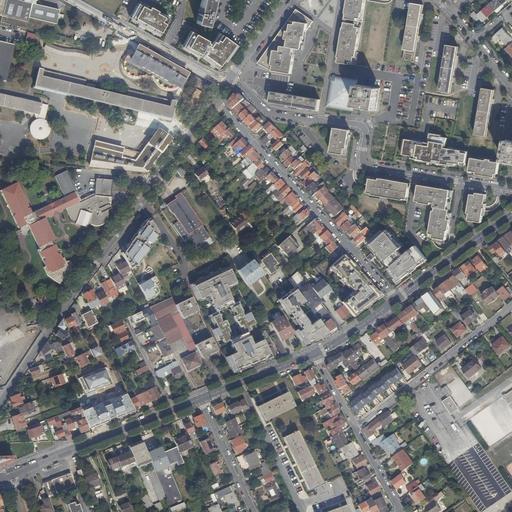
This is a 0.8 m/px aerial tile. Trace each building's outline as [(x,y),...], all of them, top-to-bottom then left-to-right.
[(27,23),(31,4),(12,0),(5,0),(2,17),(8,18),(27,23)] [(201,0),(196,23),(207,26),(209,21),(212,21),(214,12),(211,11),(213,0),(201,0)] [(349,0),(353,1),(352,6),(350,6),(347,19),(358,21),(359,19),(362,20),(363,13),(361,13),(363,0),(349,0)] [(506,0),(494,0),(489,5),(495,11),(496,13),(499,11),(497,9),(501,6),(507,0),(506,0)] [(157,10),(141,2),(131,19),(159,34),(168,19),(156,12),(157,10)] [(404,50),(415,52),(417,41),(418,36),(421,19),(422,14),(423,5),(412,3),(404,50)] [(27,23),(55,29),(58,19),(59,11),(31,4),(27,23)] [(495,11),(489,5),(477,15),(474,12),(471,14),(475,19),(478,17),(482,22),(495,11)] [(283,28),(258,63),(271,70),(290,74),(292,62),(291,61),(292,55),(293,56),(295,43),(302,44),(303,34),(304,34),(304,35),(307,31),(313,21),(297,9),(283,28)] [(358,25),(346,23),(343,36),(346,37),(345,42),(342,41),(338,57),(339,57),(338,62),(348,64),(348,62),(352,63),(353,57),(354,57),(356,52),(354,51),(357,35),(359,35),(361,28),(357,28),(358,25)] [(499,37),(507,47),(511,42),(511,39),(502,29),(491,38),(495,42),(496,41),(495,40),(499,37)] [(292,62),(290,74),(292,74),(296,49),(303,50),(307,31),(304,35),(304,34),(303,34),(302,44),(295,43),(293,56),(292,55),(291,61),(292,62)] [(208,41),(192,32),(184,48),(199,56),(200,54),(212,63),(213,61),(219,65),(223,60),(221,58),(232,42),(219,33),(210,46),(207,45),(208,41)] [(25,44),(33,46),(36,34),(28,33),(25,44)] [(90,51),(40,39),(38,46),(88,58),(90,51)] [(0,80),(5,82),(8,71),(11,58),(14,47),(14,45),(0,41),(0,80)] [(129,61),(180,89),(189,73),(138,45),(129,61)] [(455,63),(456,59),(458,47),(447,45),(439,92),(450,94),(451,85),(452,81),(455,63)] [(412,56),(411,61),(414,62),(415,52),(404,50),(402,60),(404,60),(405,55),(412,56)] [(57,70),(58,62),(44,60),(43,68),(57,70)] [(88,62),(81,60),(78,73),(85,75),(88,62)] [(34,86),(71,95),(73,95),(76,92),(86,80),(56,73),(38,69),(34,86)] [(325,107),(352,112),(358,80),(331,75),(325,107)] [(84,86),(86,80),(76,92),(73,95),(71,95),(81,98),(112,105),(121,107),(140,112),(171,119),(175,101),(149,95),(128,90),(127,97),(110,93),(102,91),(93,88),(84,86)] [(197,101),(202,86),(194,84),(189,98),(197,101)] [(358,85),(355,107),(376,110),(380,89),(375,88),(371,87),(358,85)] [(486,136),(488,126),(489,121),(492,104),(492,99),(494,90),(483,88),(475,134),(486,136)] [(270,103),(281,105),(285,105),(303,108),(308,109),(318,111),(320,100),(272,92),(270,103)] [(48,105),(26,100),(0,93),(0,105),(35,114),(37,119),(35,120),(34,121),(32,123),(30,125),(30,128),(30,131),(30,133),(32,135),(33,137),(35,139),(37,139),(39,140),(42,140),(44,139),(45,138),(48,137),(49,134),(50,132),(50,130),(50,128),(50,125),(49,123),(47,122),(45,120),(43,119),(44,112),(46,112),(48,105)] [(231,104),(234,108),(239,103),(241,101),(244,99),(239,94),(238,96),(236,94),(231,101),(231,104)] [(239,115),(240,115),(245,109),(239,103),(234,108),(233,108),(238,113),(239,115)] [(251,115),(256,110),(251,105),(246,109),(251,115)] [(245,120),(251,115),(246,109),(245,109),(240,115),(245,120)] [(250,126),(256,120),(251,115),(245,120),(250,126)] [(262,128),(263,127),(262,126),(259,123),(262,120),(259,117),(256,120),(250,126),(257,133),(262,128)] [(274,131),(275,130),(276,129),(276,128),(269,122),(264,126),(270,133),(273,131),(274,131)] [(220,135),(226,129),(220,123),(217,125),(216,126),(211,131),(217,138),(220,135)] [(263,127),(262,128),(268,134),(269,135),(270,134),(270,133),(264,126),(263,127)] [(350,130),(334,127),(330,152),(344,154),(345,148),(347,149),(350,130)] [(123,147),(95,140),(88,167),(147,172),(172,138),(158,128),(140,153),(123,149),(123,147)] [(232,141),(236,138),(227,128),(226,129),(220,135),(217,138),(214,140),(218,144),(223,139),(226,141),(229,139),(232,141)] [(280,139),(284,135),(280,132),(278,134),(275,130),(274,131),(271,134),(270,134),(269,135),(262,141),(261,142),(264,145),(269,141),(271,140),(270,139),(273,136),(274,137),(273,138),(274,140),(276,139),(278,141),(280,139)] [(412,156),(411,158),(455,166),(456,163),(465,165),(467,152),(444,148),(444,147),(445,147),(447,138),(431,136),(430,144),(409,140),(405,139),(403,154),(406,155),(412,156)] [(239,153),(248,145),(241,138),(238,140),(236,138),(232,141),(229,144),(231,147),(235,151),(239,147),(240,149),(237,152),(238,154),(239,153)] [(202,139),(198,143),(204,149),(209,146),(202,139)] [(277,151),(286,142),(284,139),(281,141),(280,139),(278,141),(272,146),(277,151)] [(511,140),(506,140),(503,162),(511,163),(511,140)] [(244,159),(253,151),(248,145),(239,153),(244,159)] [(296,151),(292,146),(282,155),(286,159),(296,151)] [(256,160),(259,158),(258,156),(253,151),(244,159),(243,160),(241,161),(246,168),(249,166),(256,160)] [(291,165),(296,161),(293,157),(294,156),(293,156),(285,162),(289,167),(290,166),(291,165)] [(302,164),(303,163),(298,158),(296,161),(291,165),(296,169),(298,167),(300,166),(302,164)] [(478,159),(471,158),(469,171),(476,172),(476,174),(483,175),(482,177),(485,178),(486,176),(486,175),(485,175),(485,174),(485,172),(488,173),(488,176),(490,177),(491,177),(495,177),(496,173),(496,169),(498,169),(499,162),(491,161),(478,159)] [(256,173),(263,167),(256,160),(249,166),(246,168),(245,169),(252,177),(254,175),(256,173)] [(265,176),(270,172),(264,166),(263,167),(256,173),(254,175),(260,181),(262,180),(265,176)] [(293,173),(297,176),(300,173),(304,170),(301,166),(299,168),(293,173)] [(300,173),(305,180),(308,178),(312,174),(317,169),(314,166),(309,170),(307,167),(306,168),(304,170),(300,173)] [(202,168),(201,167),(195,172),(200,178),(206,173),(202,168)] [(20,226),(21,227),(26,224),(28,225),(31,230),(32,230),(34,231),(35,233),(34,235),(33,235),(36,240),(38,239),(39,242),(39,244),(38,244),(40,248),(38,249),(41,257),(42,257),(44,257),(45,259),(44,261),(43,262),(46,266),(46,267),(46,269),(45,269),(47,274),(50,273),(51,275),(53,277),(52,278),(60,284),(71,269),(68,266),(65,260),(64,260),(62,260),(62,259),(60,254),(59,254),(57,254),(56,251),(57,250),(57,249),(55,244),(53,245),(51,241),(53,240),(52,239),(53,237),(54,237),(45,217),(49,216),(50,218),(63,211),(63,209),(66,208),(72,219),(77,221),(76,223),(87,227),(89,223),(94,225),(96,225),(98,225),(100,225),(102,224),(104,222),(106,220),(108,217),(108,214),(108,212),(107,210),(112,208),(111,205),(108,205),(108,202),(109,202),(110,202),(111,201),(111,200),(110,199),(109,199),(109,197),(112,197),(113,180),(97,178),(97,181),(96,195),(80,203),(75,192),(77,191),(67,170),(55,176),(65,197),(54,202),(31,213),(26,201),(25,201),(23,201),(22,199),(23,197),(24,197),(18,185),(17,185),(15,184),(15,183),(3,189),(4,190),(3,192),(2,192),(8,204),(9,204),(10,204),(11,206),(10,208),(9,208),(12,214),(14,213),(15,214),(14,215),(13,216),(18,225),(19,225),(20,226)] [(307,188),(314,183),(313,182),(313,183),(311,181),(318,174),(315,171),(312,174),(310,176),(311,178),(309,179),(308,178),(305,180),(303,182),(302,183),(307,188)] [(276,179),(270,172),(265,176),(266,177),(265,178),(267,180),(268,179),(272,183),(276,179)] [(379,180),(370,178),(370,182),(369,182),(368,189),(382,192),(382,194),(403,198),(403,197),(407,197),(409,186),(400,184),(400,182),(388,180),(387,182),(385,181),(385,179),(379,178),(379,180)] [(277,191),(283,185),(278,179),(271,185),(277,191)] [(322,189),(324,187),(326,185),(323,182),(318,187),(314,183),(307,188),(314,196),(315,195),(316,194),(322,189)] [(284,198),(287,196),(285,194),(289,191),(284,185),(277,191),(284,198)] [(432,242),(445,244),(445,238),(449,214),(450,210),(448,210),(449,202),(451,203),(453,191),(445,190),(445,192),(437,191),(437,189),(428,187),(427,189),(418,188),(416,199),(420,200),(419,201),(431,203),(432,201),(435,201),(435,206),(436,206),(431,232),(434,232),(433,236),(432,242)] [(325,195),(326,194),(326,193),(322,189),(316,194),(315,195),(316,197),(318,196),(320,199),(321,199),(325,195)] [(180,193),(175,197),(176,198),(166,205),(172,214),(172,213),(178,221),(173,225),(183,240),(188,237),(190,239),(192,243),(192,244),(198,252),(213,242),(180,193)] [(292,203),(296,199),(290,193),(287,196),(284,198),(281,201),(283,203),(288,199),(292,203)] [(468,214),(470,214),(469,221),(481,223),(486,194),(479,193),(479,195),(476,195),(471,194),(470,198),(470,202),(473,202),(472,205),(470,205),(470,204),(469,204),(468,204),(467,206),(469,207),(468,214)] [(327,206),(331,201),(325,195),(321,199),(324,202),(327,206)] [(176,198),(175,197),(165,203),(166,205),(176,198)] [(290,210),(290,211),(297,205),(299,204),(297,202),(298,201),(296,199),(292,203),(287,207),(288,209),(290,207),(292,209),(290,210)] [(343,209),(334,199),(331,201),(327,206),(326,206),(335,216),(343,209)] [(356,213),(359,211),(353,204),(351,207),(356,213)] [(297,205),(290,211),(291,212),(292,211),(294,213),(300,208),(297,205)] [(298,223),(309,213),(306,209),(303,212),(302,211),(301,212),(300,211),(293,217),(298,223)] [(350,219),(355,215),(356,213),(353,210),(347,215),(350,219)] [(243,221),(247,217),(242,212),(238,215),(240,216),(243,221)] [(341,227),(348,220),(343,214),(336,221),(341,227)] [(246,225),(243,221),(240,216),(233,221),(240,230),(244,226),(246,225)] [(316,232),(322,227),(315,219),(306,226),(311,231),(314,229),(316,232)] [(134,236),(122,254),(126,261),(130,269),(133,268),(160,235),(150,220),(146,223),(145,222),(135,237),(134,236)] [(349,230),(354,225),(353,224),(352,225),(348,220),(341,227),(346,232),(349,230)] [(237,232),(240,230),(233,221),(230,224),(237,232)] [(355,238),(362,231),(355,224),(354,225),(349,230),(355,238)] [(319,237),(326,231),(322,227),(316,232),(315,233),(319,237)] [(359,245),(366,238),(364,235),(369,229),(367,227),(362,231),(355,238),(354,239),(359,245)] [(381,231),(366,244),(373,251),(375,248),(381,255),(380,256),(390,268),(389,269),(398,281),(413,270),(427,260),(416,246),(404,256),(399,251),(402,248),(387,230),(383,233),(381,231)] [(216,231),(212,234),(217,240),(221,237),(216,231)] [(322,241),(329,235),(326,231),(319,237),(322,241)] [(331,242),(334,240),(329,235),(322,241),(326,246),(331,242)] [(299,247),(289,236),(288,237),(298,248),(299,247)] [(298,248),(288,237),(277,246),(287,257),(298,248)] [(504,237),(498,241),(499,241),(507,252),(508,251),(507,250),(511,247),(504,237)] [(494,252),(501,260),(509,255),(507,252),(499,241),(490,248),(493,252),(494,252)] [(335,247),(331,242),(326,246),(324,248),(329,253),(335,247)] [(269,254),(277,247),(275,244),(267,251),(269,254)] [(269,254),(260,261),(265,268),(270,274),(275,270),(273,266),(277,263),(269,254)] [(352,264),(343,254),(330,266),(336,273),(335,273),(344,284),(345,283),(353,291),(352,292),(348,295),(349,296),(342,303),(353,316),(356,313),(357,314),(365,308),(364,307),(369,304),(370,304),(379,297),(379,296),(379,295),(380,294),(371,284),(370,285),(367,281),(367,280),(358,271),(352,264)] [(479,256),(472,261),(481,272),(487,266),(479,256)] [(237,270),(247,286),(254,281),(257,279),(259,277),(262,275),(263,274),(261,271),(256,265),(252,259),(237,270)] [(126,273),(131,271),(130,269),(126,261),(122,263),(121,263),(122,265),(116,268),(118,272),(120,276),(126,273)] [(260,261),(256,265),(261,271),(265,268),(260,261)] [(470,261),(461,268),(468,277),(476,270),(470,261)] [(209,275),(197,281),(194,283),(194,282),(189,285),(197,301),(208,295),(216,312),(209,316),(214,326),(215,326),(216,328),(212,330),(217,341),(222,339),(224,343),(225,342),(229,340),(235,352),(225,357),(233,373),(240,370),(242,369),(243,370),(249,367),(249,366),(255,363),(256,364),(257,363),(257,364),(264,361),(263,360),(271,356),(263,340),(257,343),(253,345),(247,333),(252,331),(250,327),(255,324),(249,312),(245,315),(238,302),(234,304),(225,287),(226,287),(236,282),(228,267),(226,268),(226,267),(221,270),(221,269),(209,275)] [(468,277),(461,268),(454,273),(460,280),(464,277),(469,283),(470,282),(470,283),(472,282),(468,277)] [(115,289),(125,284),(122,278),(120,276),(118,272),(109,277),(115,289)] [(455,275),(445,283),(450,291),(456,286),(460,291),(464,288),(455,275)] [(156,277),(139,286),(147,300),(160,292),(157,286),(160,284),(156,277)] [(310,287),(311,288),(322,280),(321,278),(310,287)] [(111,293),(115,290),(109,279),(105,281),(111,293)] [(311,288),(319,298),(330,290),(322,280),(311,288)] [(100,283),(106,295),(111,293),(105,281),(100,283)] [(304,301),(310,309),(314,307),(320,302),(321,301),(319,298),(311,288),(310,287),(307,283),(297,292),(294,288),(289,292),(289,291),(284,295),(284,296),(278,300),(286,312),(288,311),(299,327),(294,330),(303,345),(313,339),(314,341),(320,338),(320,339),(323,338),(322,337),(328,333),(317,319),(310,325),(297,306),(304,301)] [(445,283),(434,291),(440,299),(450,291),(445,283)] [(465,290),(470,296),(478,290),(473,284),(465,290)] [(500,295),(497,292),(493,286),(489,289),(484,292),(485,293),(481,295),(489,305),(492,302),(493,303),(497,299),(497,298),(500,295)] [(500,295),(504,300),(511,293),(511,291),(508,286),(505,289),(503,287),(497,292),(500,295)] [(87,303),(90,309),(99,304),(96,299),(91,290),(84,294),(88,303),(87,303)] [(99,304),(100,306),(108,302),(102,291),(94,295),(96,299),(99,304)] [(431,292),(424,297),(437,314),(444,309),(431,292)] [(197,310),(191,297),(175,305),(181,318),(197,310)] [(342,306),(343,305),(342,303),(337,297),(332,301),(338,309),(335,311),(341,319),(348,314),(342,306)] [(430,305),(424,297),(415,304),(420,311),(427,306),(428,307),(430,305)] [(176,314),(178,313),(171,298),(161,302),(150,307),(149,307),(154,317),(173,308),(174,311),(176,314)] [(413,305),(406,310),(412,318),(417,315),(423,322),(425,321),(413,305)] [(156,320),(154,317),(149,307),(145,309),(151,323),(150,323),(152,327),(158,324),(156,320)] [(465,321),(468,325),(479,316),(472,307),(461,315),(465,321)] [(169,313),(174,311),(173,308),(154,317),(156,320),(169,313)] [(457,319),(461,315),(456,309),(455,309),(453,311),(452,312),(457,319)] [(96,323),(97,323),(91,310),(81,315),(88,327),(93,325),(94,327),(97,326),(96,323)] [(412,318),(406,310),(399,315),(405,323),(412,318)] [(201,364),(203,363),(201,358),(189,334),(178,313),(176,314),(174,311),(169,313),(182,338),(190,354),(195,352),(201,364)] [(17,312),(7,315),(13,332),(11,333),(14,342),(26,338),(17,312)] [(71,316),(75,324),(80,322),(75,312),(70,315),(71,316)] [(182,338),(169,313),(156,320),(158,324),(164,337),(166,340),(168,345),(182,338)] [(78,339),(82,337),(75,324),(71,316),(65,319),(64,317),(62,320),(63,321),(65,320),(68,328),(72,326),(78,339)] [(286,338),(292,334),(281,316),(272,321),(282,338),(285,336),(286,338)] [(398,316),(388,324),(394,331),(404,324),(398,316)] [(322,324),(328,332),(335,326),(330,319),(322,324)] [(63,321),(62,320),(57,326),(59,328),(55,335),(63,340),(67,333),(63,330),(65,326),(63,321)] [(110,325),(109,326),(110,328),(111,327),(114,334),(125,329),(120,320),(118,321),(110,325)] [(269,323),(278,339),(280,341),(283,339),(282,338),(272,321),(269,323)] [(461,322),(460,323),(452,330),(458,338),(467,330),(462,323),(461,322)] [(152,343),(164,337),(158,324),(152,327),(153,330),(155,329),(158,335),(155,337),(150,339),(152,343)] [(385,324),(377,330),(378,332),(383,338),(391,332),(385,324)] [(428,336),(434,331),(432,328),(425,334),(428,336)] [(416,340),(424,334),(421,330),(413,336),(416,340)] [(124,332),(117,335),(121,343),(128,340),(124,332)] [(383,338),(378,332),(371,337),(377,344),(383,340),(384,341),(385,340),(383,338)] [(442,350),(451,343),(445,335),(436,342),(442,350)] [(201,358),(217,350),(216,347),(210,337),(195,345),(201,358)] [(385,340),(391,349),(395,346),(389,337),(385,340)] [(497,344),(493,347),(499,355),(510,346),(503,337),(496,342),(497,344)] [(274,341),(282,356),(287,354),(280,341),(278,339),(274,341)] [(164,357),(172,353),(168,345),(166,340),(157,344),(164,357)] [(423,340),(415,346),(418,351),(419,353),(428,346),(423,340)] [(13,342),(4,344),(10,362),(20,359),(15,341),(13,342)] [(48,346),(47,342),(38,354),(39,354),(40,355),(41,355),(43,360),(51,357),(49,351),(50,351),(48,346)] [(60,344),(59,342),(48,346),(50,351),(56,349),(61,346),(60,344)] [(78,352),(72,342),(69,343),(74,354),(78,352)] [(133,349),(129,342),(121,346),(120,346),(114,349),(119,358),(125,353),(133,349)] [(362,342),(357,346),(363,354),(367,350),(362,342)] [(64,345),(61,346),(63,351),(65,352),(67,357),(74,354),(69,343),(64,345)] [(98,346),(91,349),(95,357),(102,354),(98,346)] [(357,346),(344,355),(351,364),(356,370),(357,372),(362,379),(364,381),(380,368),(375,360),(360,371),(357,368),(359,367),(354,360),(363,354),(357,346)] [(187,371),(201,364),(195,352),(190,354),(181,359),(184,364),(187,371)] [(338,355),(329,359),(331,364),(329,364),(328,368),(330,371),(337,367),(336,365),(344,361),(348,366),(349,366),(351,364),(344,355),(342,352),(338,355)] [(83,353),(75,357),(80,367),(88,363),(83,353)] [(418,367),(422,364),(416,355),(410,359),(409,359),(404,362),(404,364),(403,365),(409,373),(414,370),(418,367)] [(481,368),(474,359),(462,369),(469,377),(481,368)] [(176,361),(154,371),(159,379),(172,372),(176,379),(183,375),(176,361)] [(42,364),(29,369),(32,376),(44,371),(42,364)] [(202,366),(201,364),(187,371),(184,364),(183,365),(187,373),(202,366)] [(135,371),(137,374),(148,369),(146,365),(140,368),(135,371)] [(82,377),(88,393),(113,383),(107,368),(82,377)] [(311,387),(313,386),(317,383),(311,370),(309,371),(308,370),(303,372),(311,387)] [(355,385),(362,379),(357,372),(349,378),(355,385)] [(62,374),(50,378),(52,382),(53,381),(55,387),(65,383),(62,374)] [(300,374),(292,377),(295,385),(306,381),(304,376),(301,377),(300,374)] [(340,389),(348,384),(342,374),(339,376),(338,376),(334,378),(340,389)] [(313,386),(318,395),(327,390),(323,384),(320,386),(318,383),(317,383),(313,386)] [(310,386),(297,392),(301,400),(306,397),(306,398),(309,396),(314,393),(310,387),(310,386)] [(447,397),(451,394),(446,386),(442,389),(447,397)] [(151,401),(160,397),(154,387),(146,391),(151,401)] [(151,401),(146,391),(136,396),(141,406),(151,401)] [(11,395),(9,397),(11,402),(12,407),(23,403),(22,401),(25,400),(23,396),(21,397),(20,394),(21,393),(21,392),(11,395)] [(288,392),(282,395),(289,409),(295,407),(288,392)] [(82,411),(89,429),(135,411),(134,409),(130,399),(128,393),(82,411)] [(323,403),(326,407),(327,406),(332,404),(330,399),(331,398),(328,393),(321,397),(322,400),(321,401),(322,403),(323,403)] [(76,408),(80,407),(75,394),(70,395),(76,408)] [(289,409),(282,395),(257,407),(265,421),(289,409)] [(134,409),(141,406),(136,396),(130,399),(134,409)] [(442,402),(450,412),(458,407),(450,396),(442,402)] [(238,403),(241,409),(242,411),(248,408),(244,399),(239,401),(240,402),(238,403)] [(31,402),(18,406),(21,413),(33,409),(31,402)] [(238,403),(237,402),(227,406),(231,414),(241,409),(238,403)] [(212,407),(216,415),(224,411),(221,403),(212,407)] [(327,412),(330,417),(339,412),(334,403),(332,404),(327,406),(330,411),(327,412)] [(313,414),(314,417),(323,412),(324,414),(327,412),(330,411),(327,406),(326,407),(313,414)] [(21,413),(22,416),(32,412),(33,415),(42,412),(40,407),(34,408),(33,409),(21,413)] [(80,433),(89,429),(82,411),(80,407),(76,408),(69,411),(70,414),(70,415),(79,412),(82,419),(76,421),(80,433)] [(389,411),(379,418),(383,424),(385,426),(398,416),(395,412),(392,414),(389,411)] [(11,417),(16,431),(26,427),(24,422),(22,416),(21,413),(20,414),(11,417)] [(201,414),(193,418),(197,427),(205,423),(201,414)] [(309,416),(314,425),(317,424),(314,417),(313,414),(309,416)] [(322,423),(324,428),(328,425),(342,418),(343,418),(341,415),(337,418),(336,416),(322,423)] [(65,434),(67,440),(72,438),(68,430),(75,427),(71,417),(64,420),(66,424),(62,426),(63,429),(65,434)] [(379,418),(379,417),(363,430),(371,441),(376,437),(374,434),(375,434),(374,431),(373,430),(374,429),(374,430),(383,424),(379,418)] [(230,420),(224,423),(228,431),(238,427),(234,418),(230,420)] [(329,430),(332,436),(341,431),(340,428),(341,427),(340,425),(344,423),(342,418),(328,425),(331,429),(329,430)] [(26,427),(29,436),(34,434),(35,436),(43,433),(39,423),(34,424),(26,427)] [(183,426),(187,433),(187,434),(194,430),(190,423),(183,426)] [(240,436),(244,434),(243,431),(241,432),(238,427),(228,431),(227,432),(231,440),(240,436)] [(300,439),(301,439),(297,431),(295,432),(294,431),(293,432),(293,433),(283,438),(308,490),(322,483),(318,475),(317,476),(314,470),(316,469),(313,462),(311,463),(306,451),(307,451),(304,444),(303,445),(300,439)] [(338,449),(341,447),(347,444),(341,431),(332,436),(338,449)] [(177,448),(179,453),(193,447),(187,434),(187,433),(182,435),(182,437),(174,440),(177,448)] [(372,443),(375,447),(380,444),(387,438),(384,434),(377,439),(372,443)] [(399,440),(394,434),(387,438),(380,444),(382,447),(383,447),(387,452),(390,450),(391,451),(393,449),(393,448),(395,447),(395,448),(399,445),(397,442),(399,440)] [(231,440),(230,440),(236,453),(246,449),(240,436),(231,440)] [(208,439),(199,443),(204,454),(213,450),(212,447),(211,447),(208,439)] [(130,452),(135,463),(136,466),(150,461),(145,448),(142,442),(135,445),(128,447),(130,452)] [(150,461),(150,462),(153,468),(167,462),(164,455),(158,442),(148,447),(145,448),(150,461)] [(341,447),(348,460),(357,455),(351,442),(347,444),(341,447)] [(391,452),(394,456),(403,449),(400,446),(391,452)] [(167,462),(171,473),(179,469),(179,471),(186,468),(179,453),(177,448),(169,451),(170,453),(164,455),(167,462)] [(404,471),(414,463),(403,449),(394,456),(402,466),(400,467),(404,471)] [(120,466),(121,468),(135,463),(130,452),(116,457),(120,466)] [(260,466),(254,452),(244,457),(250,470),(260,466)] [(360,455),(351,460),(357,470),(366,465),(360,455)] [(0,464),(14,460),(12,456),(0,456),(0,464)] [(116,457),(106,461),(110,470),(120,466),(116,457)] [(209,465),(214,476),(223,472),(219,465),(220,464),(218,461),(209,465)] [(167,462),(153,468),(153,469),(165,497),(170,509),(184,503),(175,481),(171,473),(167,462)] [(262,466),(262,467),(260,468),(261,471),(262,475),(270,471),(267,464),(262,466)] [(363,468),(355,472),(359,479),(355,481),(358,486),(364,483),(370,480),(368,477),(370,476),(367,471),(365,472),(363,468)] [(158,501),(165,498),(165,497),(153,469),(147,471),(158,501)] [(405,473),(404,471),(401,473),(401,474),(392,481),(398,488),(406,482),(404,479),(404,478),(403,475),(405,473)] [(261,476),(263,479),(264,482),(265,482),(266,484),(273,481),(269,472),(261,476)] [(70,473),(43,483),(48,496),(75,486),(70,473)] [(91,476),(95,486),(100,484),(97,474),(91,476)] [(84,478),(88,488),(95,486),(91,476),(84,478)] [(277,499),(283,497),(281,493),(279,494),(276,489),(274,483),(276,482),(274,480),(273,481),(266,484),(263,485),(266,491),(272,488),(275,495),(277,499)] [(347,486),(344,481),(329,486),(340,507),(346,505),(348,504),(346,498),(350,497),(347,486)] [(375,481),(366,486),(371,494),(379,490),(375,481)] [(416,487),(418,487),(415,483),(406,490),(408,494),(416,487)] [(229,486),(220,490),(223,496),(224,496),(228,505),(236,501),(229,486)] [(306,511),(326,511),(340,507),(329,486),(301,496),(305,508),(306,511)] [(426,498),(420,489),(418,490),(416,487),(408,494),(410,496),(411,495),(415,501),(418,504),(426,498)] [(269,498),(275,495),(272,488),(266,491),(269,498)] [(220,490),(213,494),(214,496),(216,500),(223,496),(220,490)] [(442,491),(424,505),(426,508),(425,509),(427,511),(426,511),(437,511),(441,510),(436,504),(438,503),(439,500),(445,495),(442,491)] [(150,499),(145,494),(140,499),(144,503),(143,504),(148,509),(153,505),(149,500),(150,499)] [(381,497),(372,501),(376,509),(377,509),(378,511),(382,511),(387,510),(381,497)] [(42,511),(50,511),(53,511),(48,498),(44,500),(45,504),(40,506),(42,511)] [(368,510),(368,511),(369,511),(376,509),(372,501),(371,499),(364,502),(368,510)] [(67,504),(69,511),(81,511),(78,504),(74,505),(74,504),(75,503),(74,501),(67,504)] [(129,502),(118,506),(120,511),(128,511),(132,511),(129,502)] [(159,502),(153,504),(156,511),(162,508),(159,502)] [(359,509),(360,511),(363,511),(368,510),(364,502),(357,506),(359,509)]
